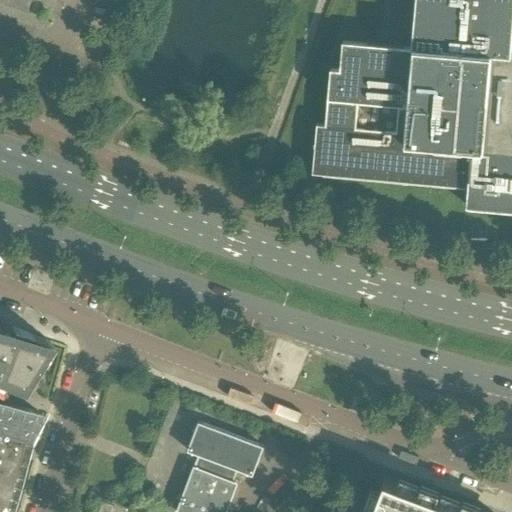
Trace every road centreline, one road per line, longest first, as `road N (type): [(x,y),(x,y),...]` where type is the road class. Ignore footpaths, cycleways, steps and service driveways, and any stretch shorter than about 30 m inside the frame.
road 1 (primary): [(511,321),(297,262),(0,154)]
road 2 (primary): [(0,219),(305,329),(511,384)]
road 3 (residential): [(423,448),(96,325)]
road 4 (residential): [(45,511),(96,325)]
